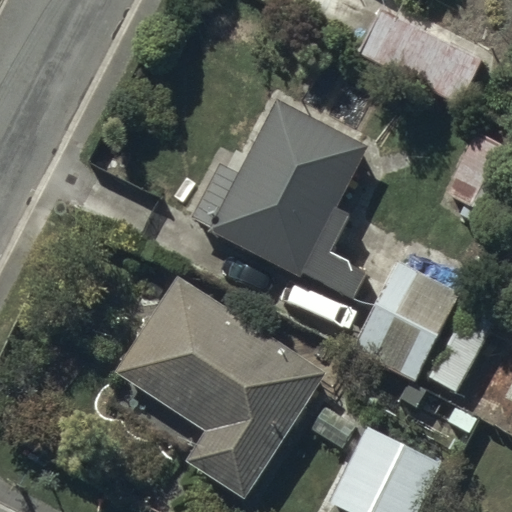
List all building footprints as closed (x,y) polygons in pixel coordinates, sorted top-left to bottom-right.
[(481,60),(382,9),(360,52),(459,103),(481,60)] [(364,144),(277,98),(239,169),(222,159),(193,213),(298,268),(364,144)] [(511,151),(511,146),(478,129),(446,190),(483,209),(511,151)] [(460,289),(399,259),(356,345),(417,375),(460,289)] [(328,371),(178,274),(116,369),(207,428),(188,457),(247,495),(328,371)] [(473,299),(432,375),(457,389),(498,312),(473,299)] [(426,390),(409,380),(401,394),(417,404),(426,390)] [(477,418),(457,407),(449,420),(470,431),(477,418)] [(355,426),(325,408),(313,428),(342,446),(355,426)] [(418,511),(443,461),(366,425),(331,498),(360,511),(418,511)]
